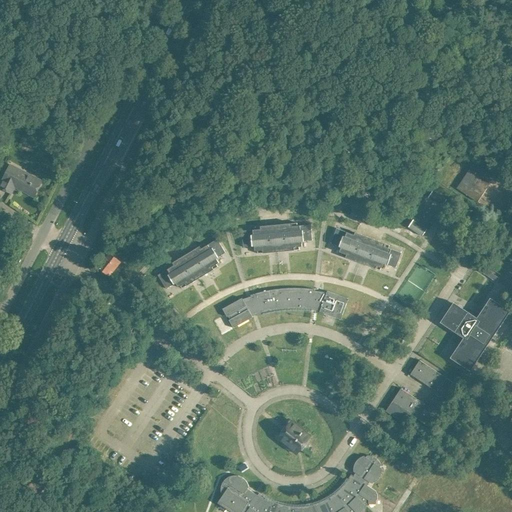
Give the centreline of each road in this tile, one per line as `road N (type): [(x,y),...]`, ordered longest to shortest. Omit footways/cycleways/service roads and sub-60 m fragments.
road 1 (unclassified): [(76,263),(215,0)]
road 2 (primary): [(59,250),(188,0)]
road 3 (unclassified): [(42,236),(164,0)]
road 4 (unclassified): [(0,410),(76,263)]
road 5 (primary): [(0,361),(59,250)]
